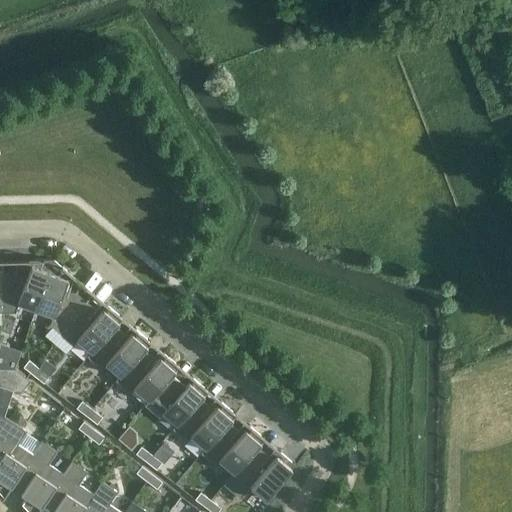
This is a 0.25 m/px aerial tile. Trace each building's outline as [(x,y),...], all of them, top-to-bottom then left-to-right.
[(15,270),(1,270),(2,312),(14,312),(17,303),(34,309),(53,258),(52,258),(32,258),(26,274),(15,270)] [(74,291),(63,287),(68,271),(53,258),(34,309),(51,315),(48,324),(58,332),(85,300),(74,291)] [(113,324),(121,316),(106,303),(98,311),(85,300),(58,332),(72,344),(76,339),(90,350),(90,351),(113,324)] [(90,350),(86,355),(101,368),(105,363),(118,375),(119,375),(141,348),(142,349),(149,340),(134,327),(127,336),(113,324),(90,351),(90,350)] [(155,360),(142,349),(141,348),(119,375),(118,375),(114,379),(129,392),(133,387),(147,399),(170,372),(170,373),(178,364),(163,351),(155,360)] [(0,351),(0,361),(8,361),(8,352),(0,351)] [(32,374),(38,367),(28,359),(22,366),(32,374)] [(0,386),(6,388),(13,368),(13,367),(0,367),(0,386)] [(38,367),(32,374),(43,382),(48,375),(38,367)] [(18,393),(29,380),(13,368),(6,388),(18,393)] [(147,399),(142,404),(157,416),(162,411),(175,423),(198,396),(199,397),(206,388),(191,375),(183,384),(170,373),(170,372),(147,399)] [(175,423),(171,428),(186,441),(190,436),(203,447),(204,447),(227,420),(227,421),(235,412),(219,399),(212,408),(199,397),(198,396),(175,423)] [(85,415),(91,408),(81,400),(75,407),(85,415)] [(91,408),(85,415),(96,423),(101,416),(91,408)] [(2,499),(13,481),(32,452),(31,452),(39,441),(24,431),(25,430),(0,413),(0,493),(2,496),(0,498),(2,499)] [(87,435),(93,428),(82,420),(77,427),(87,435)] [(203,447),(199,452),(214,465),(218,460),(232,471),(232,472),(255,445),(256,445),(263,436),(248,423),(240,432),(227,421),(227,420),(204,447),(203,447)] [(93,428),(87,435),(97,443),(103,436),(93,428)] [(36,511),(44,501),(43,501),(62,473),(61,472),(47,463),(56,450),(40,439),(39,441),(31,452),(32,452),(13,481),(22,487),(19,493),(24,497),(20,503),(28,511),(36,511)] [(145,461),(150,453),(140,445),(134,453),(145,461)] [(271,458),(256,445),(255,445),(232,472),(232,471),(222,483),(239,498),(249,486),(263,498),(268,492),(272,495),(294,462),(279,449),(271,458)] [(150,453),(145,461),(155,468),(161,461),(150,453)] [(70,460),(61,472),(62,473),(43,501),(44,501),(53,508),(50,511),(79,511),(92,493),(92,492),(77,483),(86,470),(70,460)] [(145,480),(151,473),(140,465),(135,472),(145,480)] [(151,473),(145,480),(155,488),(161,481),(151,473)] [(100,480),(92,492),(92,493),(79,511),(120,511),(108,503),(116,491),(100,480)] [(204,506),(209,499),(199,491),(193,498),(204,506)] [(209,499),(204,506),(211,511),(215,511),(220,507),(209,499)] [(130,500),(122,511),(145,511),(146,511),(130,500)]
